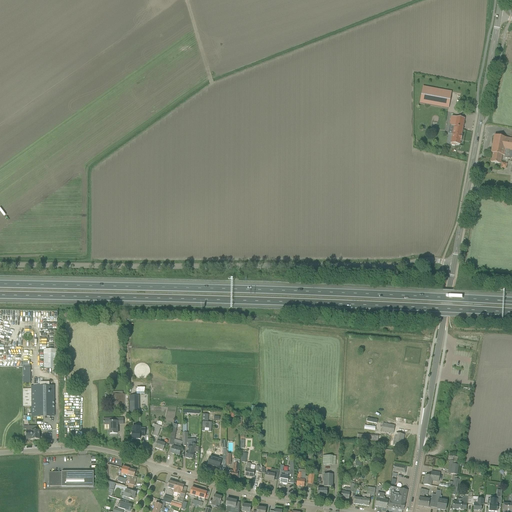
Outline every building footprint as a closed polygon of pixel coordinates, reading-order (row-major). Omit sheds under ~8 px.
[(423,87),(420,102),(448,108),(449,105),(451,92),(423,87)] [(454,126),(450,145),(455,146),(456,144),(460,145),(460,141),(461,141),(462,136),(461,135),(464,119),(451,116),(449,125),(454,126)] [(491,153),(492,154),(499,155),(501,155),(504,155),(504,158),(510,159),(511,156),(511,139),(494,136),(491,153)] [(492,154),(490,162),(500,164),(501,155),(499,155),(492,154)] [(44,353),(43,368),(57,369),(57,353),(44,353)] [(31,386),(31,389),(24,390),(24,407),(31,406),(31,417),(54,417),(54,412),(54,386),(49,386),(46,386),(31,386)] [(113,394),(112,395),(112,408),(124,407),(124,394),(124,391),(113,392),(113,394)] [(130,412),(139,412),(138,395),(130,396),(130,412)] [(122,418),(103,419),(103,425),(109,425),(109,434),(117,434),(117,424),(122,424),(122,418)] [(208,428),(208,432),(211,432),(212,423),(202,422),(202,431),(205,432),(205,428),(208,428)] [(394,426),(383,424),(381,432),(393,434),(394,426)] [(157,437),(161,426),(155,425),(152,435),(157,437)] [(36,427),(23,427),(23,430),(26,430),(26,431),(26,440),(26,439),(31,439),(31,440),(33,440),(33,439),(34,439),(34,440),(39,440),(39,431),(36,431),(36,427)] [(145,431),(145,429),(140,429),(140,427),(132,427),(132,439),(139,440),(140,434),(144,435),(144,436),(145,436),(145,431)] [(394,445),(397,446),(401,447),(404,435),(396,434),(395,437),(394,437),(393,441),(395,441),(394,445)] [(155,448),(163,451),(164,446),(165,444),(161,442),(160,442),(161,438),(158,437),(156,443),(155,448)] [(181,445),(177,443),(173,442),(170,453),(179,456),(181,449),(180,449),(181,445)] [(192,460),(193,455),(194,454),(194,453),(196,445),(189,443),(187,451),(186,453),(185,458),(192,460)] [(219,468),(221,464),(221,461),(217,460),(219,455),(215,454),(214,459),(213,461),(212,466),(219,468)] [(332,456),(323,456),(322,465),(332,465),(332,456)] [(234,460),(233,464),(232,471),(230,470),(230,473),(229,478),(237,479),(237,478),(239,478),(239,472),(238,472),(239,461),(234,460)] [(254,472),(254,468),(250,467),(251,464),(247,463),(244,476),(253,478),(254,472)] [(393,471),(400,473),(405,474),(406,467),(394,464),(393,471)] [(452,464),(450,474),(457,475),(459,465),(452,464)] [(294,481),(294,476),(289,475),(289,472),(284,471),(284,472),(282,471),(283,466),(280,465),(279,471),(280,471),(279,479),(280,479),(279,483),(287,484),(288,480),(294,481)] [(127,475),(126,479),(131,480),(129,488),(133,489),(134,486),(137,477),(134,477),(136,471),(129,469),(127,475)] [(266,473),(265,475),(265,480),(273,482),(274,478),(277,479),(279,471),(271,469),(270,473),(266,473)] [(61,473),(49,473),(49,486),(61,486),(61,487),(93,487),(93,472),(61,472),(61,473)] [(305,480),(305,474),(302,473),(298,472),(296,486),(304,487),(305,480)] [(438,483),(440,473),(431,472),(431,477),(425,476),(424,485),(430,486),(431,481),(438,483)] [(318,488),(318,491),(318,496),(327,497),(327,487),(332,487),(332,475),(324,474),(324,488),(318,488)] [(167,488),(172,489),(174,490),(176,483),(169,481),(167,488)] [(184,486),(176,483),(174,490),(174,493),(180,495),(178,501),(183,502),(183,500),(185,495),(186,492),(182,491),(184,486)] [(342,492),(341,494),(341,499),(349,500),(349,495),(350,492),(353,493),(355,485),(351,484),(350,490),(343,489),(342,492)] [(362,498),(360,505),(361,505),(369,506),(369,501),(370,494),(374,495),(375,489),(368,487),(367,495),(363,494),(362,494),(362,498)] [(388,507),(387,511),(390,511),(401,511),(402,510),(403,510),(407,490),(396,488),(390,487),(389,497),(390,498),(389,501),(389,502),(388,507)] [(197,497),(199,490),(192,488),(190,494),(197,497)] [(423,499),(425,490),(420,489),(417,506),(428,508),(430,508),(431,503),(434,503),(435,495),(432,495),(431,498),(429,498),(429,500),(423,499)] [(135,496),(135,493),(126,490),(124,497),(123,500),(128,501),(129,499),(133,500),(134,499),(135,499),(135,496)] [(199,490),(197,497),(205,499),(207,493),(199,490)] [(436,491),(435,495),(434,503),(438,504),(437,509),(445,511),(447,501),(441,500),(441,496),(440,496),(441,491),(436,491)] [(384,494),(377,493),(375,506),(387,508),(388,501),(385,500),(385,498),(383,498),(384,494)] [(222,502),(221,500),(222,497),(218,496),(218,495),(216,494),(215,495),(214,495),(212,501),(212,502),(212,503),(210,504),(212,508),(214,507),(218,508),(219,504),(220,504),(222,502)] [(503,511),(509,511),(510,511),(511,511),(511,494),(511,495),(510,504),(503,504),(503,511)] [(164,496),(162,501),(164,502),(165,502),(170,504),(172,498),(164,496)] [(466,505),(466,504),(467,504),(468,498),(465,497),(464,497),(462,499),(461,503),(453,502),(453,503),(452,509),(461,510),(461,509),(466,510),(466,505)] [(481,511),(481,505),(482,505),(483,500),(478,499),(478,500),(472,500),(473,497),(469,497),(468,504),(474,504),(473,510),(481,511)] [(487,505),(489,505),(488,511),(495,511),(496,511),(497,505),(500,506),(501,498),(498,498),(498,500),(487,499),(487,505)] [(226,504),(225,506),(227,506),(225,511),(238,511),(239,509),(236,509),(237,508),(235,508),(236,501),(227,499),(226,504)] [(128,503),(120,500),(118,508),(125,510),(130,511),(131,511),(132,509),(131,508),(132,506),(128,505),(128,503)] [(165,502),(164,502),(162,501),(159,500),(158,504),(155,503),(153,510),(160,511),(168,511),(169,509),(165,508),(165,509),(161,507),(162,505),(164,506),(165,502)]
